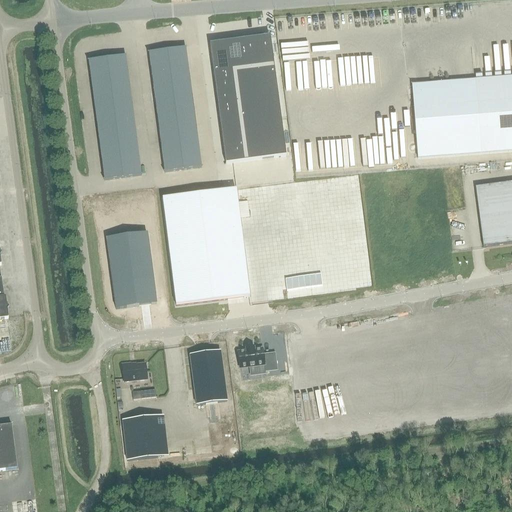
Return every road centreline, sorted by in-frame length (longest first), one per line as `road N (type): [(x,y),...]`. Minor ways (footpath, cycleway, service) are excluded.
road 1 (unclassified): [(511,274),(94,340)]
road 2 (unclassified): [(94,340),(50,19)]
road 3 (unclassified): [(0,49),(38,359)]
road 4 (unclassified): [(50,19),(276,0)]
road 5 (track): [(79,511),(104,454),(88,359)]
